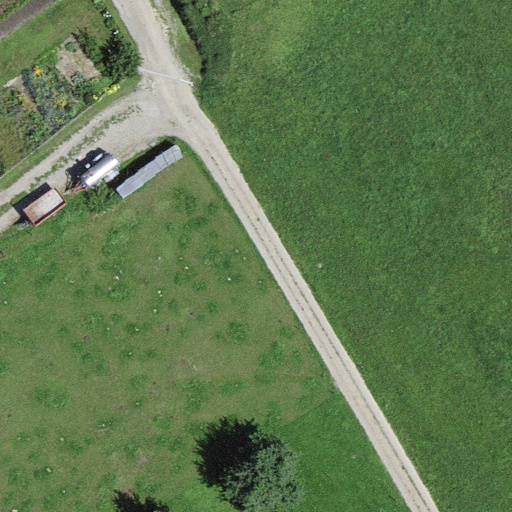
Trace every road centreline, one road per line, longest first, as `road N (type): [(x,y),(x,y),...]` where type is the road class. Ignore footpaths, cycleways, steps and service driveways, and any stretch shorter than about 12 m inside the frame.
road 1 (track): [(129,0),(427,511)]
road 2 (track): [(0,212),(176,81)]
